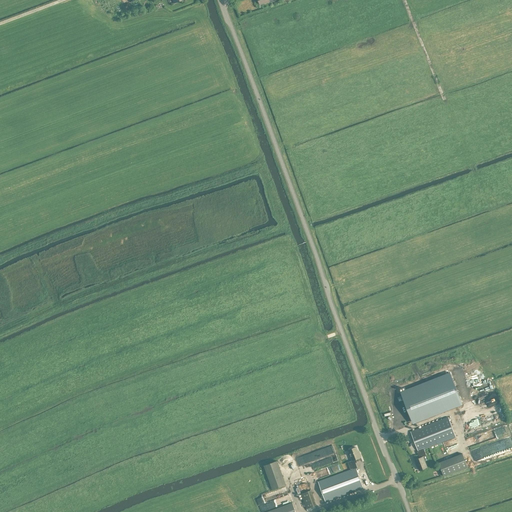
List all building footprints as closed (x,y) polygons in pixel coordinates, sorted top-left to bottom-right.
[(450,372),(400,391),(412,422),(462,402),(450,372)] [(480,403),(497,399),(496,393),(479,397),(480,403)] [(462,412),(474,408),(472,402),(459,406),(462,412)] [(463,422),(499,409),(497,403),(465,414),(466,417),(462,419),(463,422)] [(503,414),(463,424),(464,430),(504,420),(503,414)] [(427,467),(423,457),(426,455),(424,449),(456,437),(448,417),(410,431),(418,451),(417,452),(419,456),(418,456),(419,458),(415,460),(419,470),(427,467)] [(492,435),(500,432),(504,431),(503,428),(503,427),(502,425),(486,431),(487,433),(491,432),(492,435)] [(330,447),(300,455),(303,465),(305,472),(314,469),(314,472),(338,465),(334,453),(332,453),(330,447)] [(348,450),(352,460),(347,462),(350,469),(318,482),(325,502),(363,488),(356,468),(357,468),(355,463),(357,462),(356,459),(361,457),(359,452),(358,453),(356,447),(348,450)] [(462,453),(439,462),(444,476),(467,467),(462,453)] [(285,483),(277,459),(264,464),(272,488),(285,483)] [(316,505),(311,490),(301,494),(307,509),(316,505)] [(296,511),(293,502),(265,511),(296,511)]
